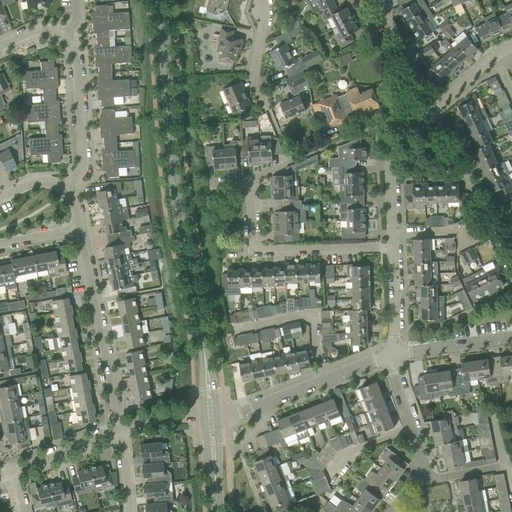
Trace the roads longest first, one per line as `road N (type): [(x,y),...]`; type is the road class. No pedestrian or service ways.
road 1 (tertiary): [(207,370),(181,229),(161,0)]
road 2 (residential): [(393,247),(259,247),(251,239),(248,184),(209,185)]
road 3 (residential): [(118,427),(79,229)]
road 4 (unclassified): [(69,40),(83,151),(66,192)]
road 5 (residential): [(392,233),(389,161),(401,135),(432,107)]
road 6 (residential): [(260,407),(387,356)]
road 7 (residential): [(429,479),(387,356)]
